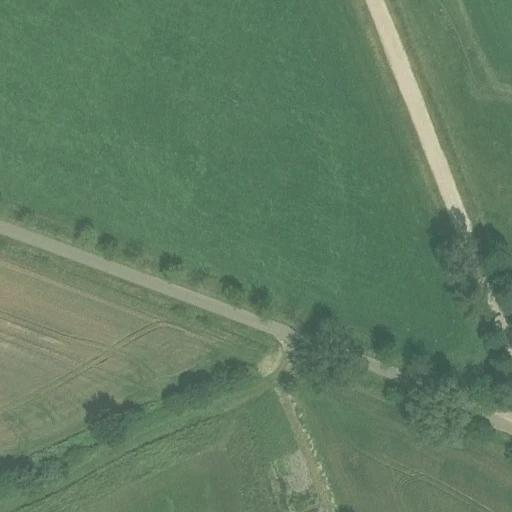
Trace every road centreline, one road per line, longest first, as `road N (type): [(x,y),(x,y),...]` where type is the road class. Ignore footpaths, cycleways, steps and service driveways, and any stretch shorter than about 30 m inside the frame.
road 1 (unclassified): [(511,425),(0,229)]
road 2 (track): [(511,344),(372,0)]
